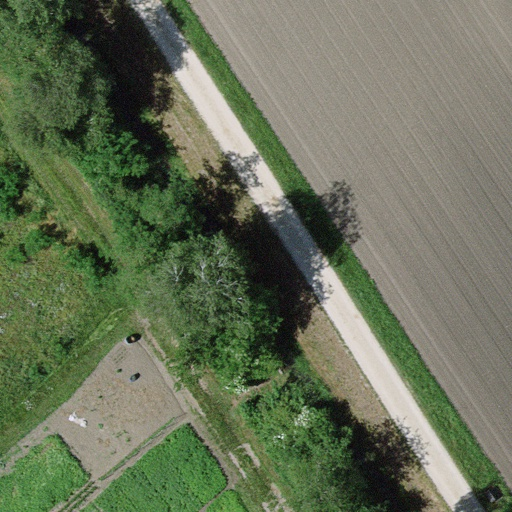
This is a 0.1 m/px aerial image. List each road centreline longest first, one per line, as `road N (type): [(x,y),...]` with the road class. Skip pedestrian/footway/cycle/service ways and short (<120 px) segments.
road 1 (track): [(476,511),(136,0)]
road 2 (track): [(256,511),(0,138)]
road 3 (track): [(0,436),(120,322)]
